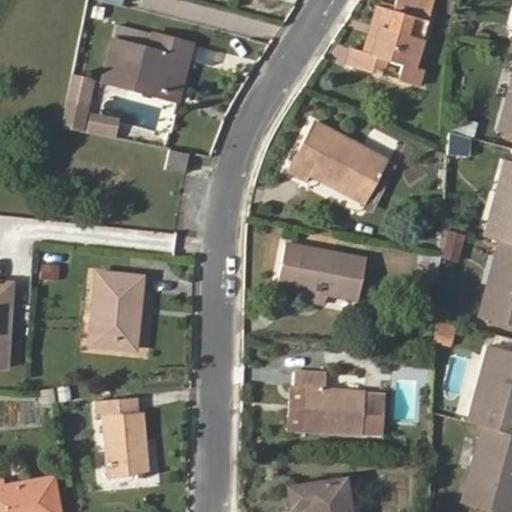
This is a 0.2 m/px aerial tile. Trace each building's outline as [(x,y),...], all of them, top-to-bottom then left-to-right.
[(374,10),(368,31),(376,33),(369,60),(361,58),(349,55),(345,71),(374,79),(379,63),(384,64),(398,68),(394,84),(415,89),(419,73),(410,71),(425,13),(392,4),(389,14),(374,10)] [(376,33),(368,31),(361,58),(369,60),(376,33)] [(101,86),(131,94),(133,89),(168,98),(177,62),(188,65),(192,50),(153,39),(149,54),(113,44),(101,86)] [(133,89),(131,94),(177,106),(188,65),(177,62),(168,98),(133,89)] [(380,81),(384,64),(379,63),(374,79),(380,81)] [(347,189),(371,200),(388,167),(314,128),(290,174),(310,185),(313,178),(344,194),(347,189)] [(169,156),(165,176),(184,180),(188,161),(169,156)] [(507,238),(511,239),(511,163),(505,189),(511,191),(511,221),(497,218),(492,234),(507,238)] [(368,206),(371,200),(347,189),(344,194),(368,206)] [(511,191),(505,189),(497,218),(511,221),(511,191)] [(460,261),(465,232),(447,230),(443,258),(460,261)] [(511,320),(511,239),(507,238),(503,253),(511,256),(511,279),(510,286),(495,282),(487,313),(511,320)] [(302,297),(324,300),(354,306),(362,266),(282,252),(275,291),(302,297)] [(511,256),(503,253),(495,282),(510,286),(511,279),(511,256)] [(58,281),(60,265),(42,262),(39,278),(58,281)] [(93,275),(86,347),(132,351),(138,279),(93,275)] [(0,371),(5,372),(11,287),(0,286),(0,371)] [(321,311),(324,300),(302,297),(300,307),(321,311)] [(459,319),(440,313),(439,336),(453,340),(459,319)] [(488,422),(511,428),(511,347),(496,343),(487,373),(506,378),(498,406),(480,401),(475,418),(488,422)] [(506,378),(487,373),(480,401),(498,406),(506,378)] [(298,401),(296,440),(358,443),(360,402),(320,400),(321,385),(288,383),(287,400),(298,401)] [(99,420),(104,480),(146,477),(140,416),(135,417),(134,400),(92,404),(93,420),(99,420)] [(467,495),(511,507),(511,428),(488,422),(484,437),(500,442),(492,469),(476,465),(467,495)] [(484,437),(476,465),(492,469),(500,442),(484,437)] [(0,511),(54,511),(48,483),(0,491),(0,511)] [(344,511),(340,487),(283,499),(285,511),(344,511)]
